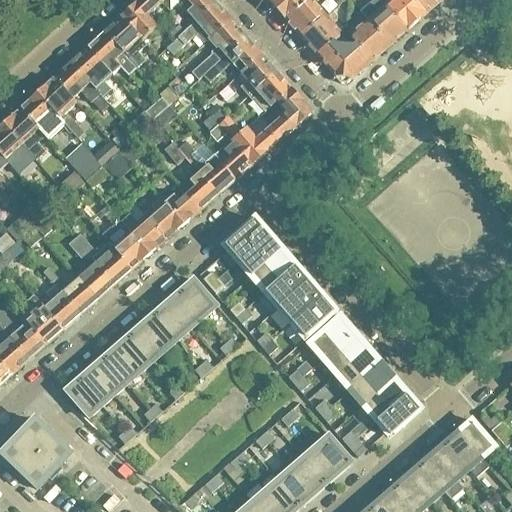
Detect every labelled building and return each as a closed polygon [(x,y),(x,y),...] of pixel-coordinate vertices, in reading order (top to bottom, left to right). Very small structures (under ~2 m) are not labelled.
[(157,27),(147,15),(162,2),(160,0),(139,0),(136,3),(120,16),(121,17),(143,39),(157,27)] [(193,25),(217,4),(213,0),(186,0),(181,5),(192,19),(190,21),(193,25)] [(286,21),(309,0),(273,0),(270,3),(286,21)] [(302,40),(327,18),(311,0),(309,0),(286,21),(296,33),(302,40)] [(426,14),(414,0),(391,0),(387,4),(408,30),(426,14)] [(442,0),(414,0),(426,14),(442,0)] [(194,39),(201,34),(208,42),(216,34),(232,20),(217,4),(193,25),(186,32),(175,41),(157,57),(164,65),(194,39)] [(408,30),(387,4),(368,20),(390,46),(405,33),(408,30)] [(142,40),(143,39),(121,17),(105,32),(127,55),(126,56),(138,69),(146,62),(138,53),(147,45),(142,40)] [(325,50),(334,42),(339,38),(340,32),(327,18),(302,40),(335,78),(336,63),(325,50)] [(203,76),(247,37),(232,20),(216,34),(208,42),(214,50),(211,53),(212,55),(192,74),(199,81),(204,77),(203,76)] [(390,46),(368,20),(352,33),(352,40),(356,44),(367,56),(362,62),(362,70),(383,52),(390,46)] [(175,41),(186,32),(179,25),(169,34),(175,41)] [(127,55),(105,32),(89,47),(114,75),(121,69),(129,77),(138,69),(126,56),(127,55)] [(262,55),(247,37),(203,76),(204,77),(210,84),(232,64),(233,65),(241,74),(262,55)] [(362,70),(362,62),(367,56),(356,44),(353,47),(353,46),(337,46),(334,42),(325,50),(336,63),(335,78),(340,83),(346,84),(362,70)] [(114,75),(89,47),(71,62),(104,98),(112,91),(105,84),(114,75)] [(277,72),(262,55),(241,74),(248,82),(240,88),(243,92),(233,101),(238,107),(277,72)] [(104,98),(71,62),(54,78),(74,100),(81,94),(91,105),(92,104),(101,114),(110,106),(113,110),(114,109),(104,98)] [(292,89),(277,72),(238,107),(238,108),(249,98),(251,101),(253,100),(264,113),(292,89)] [(77,103),(74,100),(54,78),(37,93),(64,124),(77,139),(84,133),(68,115),(64,119),(62,116),(77,103)] [(185,90),(176,80),(168,87),(178,97),(185,90)] [(313,114),(292,89),(264,113),(265,114),(277,104),(286,114),(272,126),(283,139),(297,127),(297,128),(313,114)] [(64,124),(37,93),(21,109),(46,137),(45,138),(47,140),(56,132),(64,124)] [(145,113),(152,121),(169,106),(162,98),(145,113)] [(46,137),(21,109),(4,124),(33,156),(32,158),(35,162),(45,153),(38,144),(45,138),(46,137)] [(152,121),(145,113),(145,112),(127,127),(135,135),(152,121)] [(231,142),(241,133),(229,119),(219,127),(231,142)] [(33,156),(4,124),(0,127),(0,153),(7,162),(15,154),(24,164),(32,158),(33,156)] [(231,142),(219,127),(218,126),(209,135),(224,153),(216,160),(234,182),(252,167),(231,142)] [(267,153),(283,139),(272,126),(256,140),(246,129),(241,133),(231,142),(252,167),(268,154),(267,153)] [(511,127),(502,132),(511,152),(511,127)] [(110,143),(118,151),(128,142),(121,133),(110,143)] [(133,140),(120,152),(128,161),(141,150),(133,140)] [(217,197),(234,182),(216,160),(205,146),(196,154),(187,143),(178,150),(185,159),(184,159),(217,197)] [(184,159),(185,159),(178,150),(173,144),(164,151),(177,166),(180,163),(184,159)] [(93,158),(81,145),(66,160),(85,181),(101,166),(93,158)] [(104,149),(93,158),(101,166),(111,157),(104,149)] [(117,178),(131,167),(126,161),(120,154),(106,165),(117,178)] [(200,212),(217,197),(184,159),(180,163),(188,171),(192,176),(193,175),(195,178),(190,182),(195,188),(187,195),(186,196),(200,212)] [(67,197),(83,183),(75,173),(59,187),(67,197)] [(0,202),(3,206),(10,200),(0,188),(0,202)] [(56,207),(67,197),(59,188),(48,198),(56,207)] [(200,212),(186,196),(178,203),(173,197),(168,201),(166,198),(162,201),(162,202),(183,226),(200,212)] [(183,226),(162,202),(159,199),(152,206),(154,209),(145,217),(147,220),(166,241),(183,226)] [(42,205),(28,217),(34,225),(49,212),(42,205)] [(149,256),(120,223),(120,224),(110,212),(105,216),(119,231),(115,235),(121,242),(113,249),(132,271),(149,256)] [(166,241),(147,220),(145,217),(137,223),(130,215),(120,223),(149,256),(166,241)] [(239,263),(272,235),(258,219),(256,221),(256,220),(225,247),(239,263)] [(20,221),(8,232),(16,241),(28,229),(20,221)] [(53,230),(45,221),(36,229),(44,238),(53,230)] [(31,249),(42,239),(35,231),(23,240),(31,249)] [(0,253),(1,255),(13,243),(5,234),(0,237),(0,253)] [(96,252),(80,235),(75,240),(90,258),(96,252)] [(253,279),(285,250),(272,235),(239,263),(253,279)] [(90,258),(75,240),(69,245),(81,259),(87,260),(90,258)] [(9,265),(24,252),(17,244),(2,256),(9,265)] [(132,271),(113,249),(109,245),(100,253),(101,254),(97,259),(94,261),(93,261),(115,286),(132,271)] [(266,294),(299,265),(285,250),(253,279),(266,294)] [(115,286),(93,261),(94,261),(91,258),(82,266),(87,272),(79,279),(98,301),(115,286)] [(279,309),(312,281),(299,265),(266,294),(279,309)] [(81,316),(98,301),(79,279),(68,288),(61,280),(60,281),(49,268),(43,274),(55,287),(81,316)] [(210,288),(220,280),(214,273),(204,281),(210,288)] [(217,295),(226,287),(220,280),(210,288),(217,295)] [(219,309),(195,281),(182,293),(206,320),(219,309)] [(293,325),(326,296),(312,281),(279,309),(293,325)] [(55,287),(46,295),(53,302),(45,309),(64,330),(81,316),(55,287)] [(206,320),(182,293),(169,304),(193,331),(206,320)] [(307,341),(338,314),(337,314),(339,312),(326,296),(293,325),(307,341)] [(193,331),(169,304),(156,315),(180,342),(193,331)] [(237,319),(246,311),(240,304),(231,312),(237,319)] [(40,312),(37,316),(33,313),(24,321),(26,324),(27,323),(47,345),(64,330),(45,309),(42,306),(38,310),(40,312)] [(253,318),(246,311),(237,319),(243,326),(253,318)] [(47,345),(27,323),(26,324),(18,331),(1,312),(0,312),(0,326),(11,339),(30,360),(47,345)] [(180,342),(156,315),(144,326),(167,353),(180,342)] [(324,361),(357,333),(344,317),(342,319),(341,319),(311,345),(324,361)] [(30,360),(11,339),(0,326),(0,336),(1,337),(2,340),(5,344),(1,348),(0,348),(0,362),(12,375),(30,360)] [(167,353),(144,326),(131,337),(155,364),(167,353)] [(338,377),(370,348),(357,333),(324,361),(338,377)] [(264,350),(273,342),(267,335),(258,343),(264,350)] [(155,364),(131,337),(118,348),(142,375),(155,364)] [(234,353),(240,347),(233,340),(227,345),(234,353)] [(279,349),(273,342),(264,350),(270,357),(279,349)] [(234,353),(227,345),(221,350),(228,358),(234,353)] [(142,375),(118,348),(106,359),(129,387),(142,375)] [(351,392),(384,364),(370,348),(338,377),(351,392)] [(129,387),(106,359),(93,370),(117,398),(129,387)] [(0,385),(12,375),(0,362),(0,385)] [(215,370),(208,362),(202,367),(208,375),(215,370)] [(365,408),(397,379),(384,364),(351,392),(365,408)] [(208,375),(202,367),(196,372),(203,380),(208,375)] [(117,398),(93,370),(80,381),(104,409),(117,398)] [(305,378),(299,371),(290,379),(296,386),(305,378)] [(311,385),(305,378),(296,386),(302,393),(311,385)] [(378,423),(411,395),(397,379),(365,408),(378,423)] [(104,409),(80,381),(67,393),(91,420),(104,409)] [(189,392),(183,384),(177,389),(183,397),(189,392)] [(183,397),(177,389),(170,395),(177,402),(183,397)] [(392,439),(423,412),(422,412),(424,410),(411,395),(378,423),(392,439)] [(323,417),(332,409),(326,402),(316,410),(323,417)] [(164,414),(157,406),(151,411),(158,419),(164,414)] [(329,424),(338,416),(332,409),(323,417),(329,424)] [(301,418),(294,410),(288,416),(295,423),(301,418)] [(158,419),(151,411),(145,417),(152,424),(158,419)] [(295,423),(288,416),(282,421),(289,429),(295,423)] [(491,433),(503,423),(500,420),(498,422),(495,418),(485,427),(491,433)] [(54,474),(72,455),(37,422),(3,457),(38,491),(54,474)] [(497,449),(473,422),(460,433),(484,460),(497,449)] [(497,440),(506,432),(504,428),(506,426),(503,423),(491,433),(497,440)] [(139,436),(132,428),(126,433),(132,441),(139,436)] [(132,441),(126,433),(120,439),(115,434),(108,440),(118,452),(126,445),(126,446),(132,441)] [(276,440),(269,433),(263,438),(270,446),(276,440)] [(349,448),(358,440),(352,433),(343,441),(349,448)] [(484,460),(460,433),(448,444),(477,478),(489,468),(483,461),(484,460)] [(354,464),(330,437),(317,448),(341,476),(354,464)] [(270,446),(263,438),(257,443),(264,451),(270,446)] [(365,447),(358,440),(349,448),(355,455),(365,447)] [(477,478),(448,444),(435,455),(459,482),(470,472),(476,479),(477,478)] [(341,476),(317,448),(304,459),(328,487),(341,476)] [(250,462),(244,455),(238,460),(244,468),(250,462)] [(459,482),(435,455),(422,466),(452,501),(464,490),(458,483),(459,482)] [(328,487),(304,459),(292,470),(315,498),(328,487)] [(244,468),(238,460),(232,465),(238,473),(244,468)] [(452,501),(422,466),(409,477),(433,504),(445,494),(451,501),(452,501)] [(315,498),(292,470),(279,482),(303,509),(315,498)] [(225,484),(218,477),(212,482),(219,490),(225,484)] [(424,511),(433,504),(409,477),(397,488),(417,511),(424,511)] [(219,490),(212,482),(206,487),(213,495),(219,490)] [(298,511),(303,509),(279,482),(266,493),(283,511),(298,511)] [(417,511),(397,488),(384,499),(395,511),(417,511)] [(283,511),(266,493),(253,504),(260,511),(283,511)] [(395,511),(384,499),(371,510),(372,511),(395,511)] [(193,511),(199,508),(197,506),(192,500),(185,505),(190,511),(193,511)]
